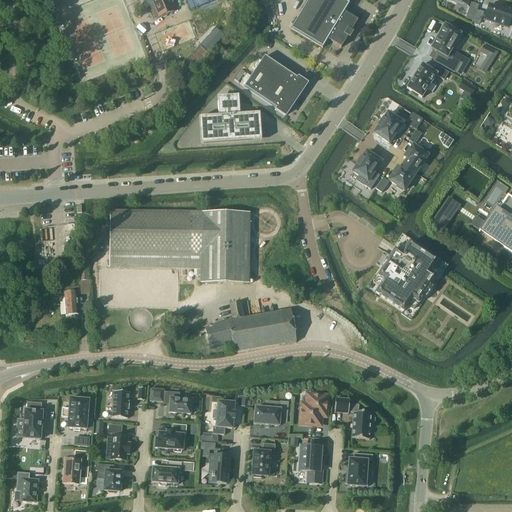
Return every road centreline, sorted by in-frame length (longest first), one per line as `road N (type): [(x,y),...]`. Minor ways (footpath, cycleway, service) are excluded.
road 1 (unclassified): [(429,395),(329,352),(192,366),(100,358),(0,378)]
road 2 (unclassified): [(294,173),(55,194)]
road 3 (unclassified): [(402,0),(294,173)]
road 4 (unknown): [(321,280),(354,331),(429,395)]
road 5 (residential): [(294,173),(325,292)]
